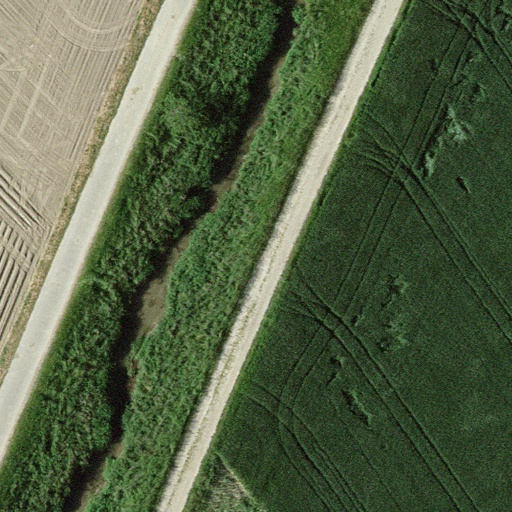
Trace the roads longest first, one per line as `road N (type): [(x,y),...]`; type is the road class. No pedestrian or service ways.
road 1 (track): [(388,0),(167,511)]
road 2 (track): [(178,0),(0,423)]
